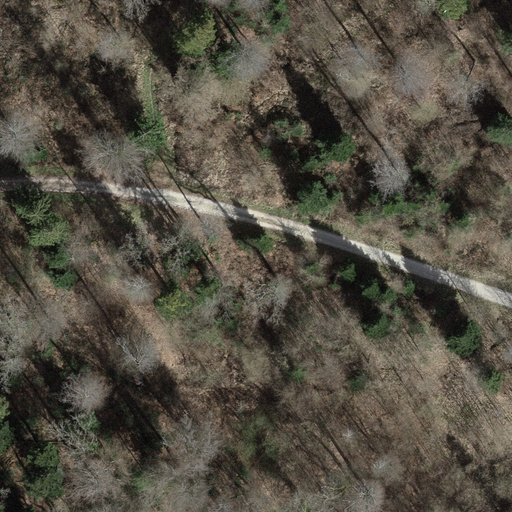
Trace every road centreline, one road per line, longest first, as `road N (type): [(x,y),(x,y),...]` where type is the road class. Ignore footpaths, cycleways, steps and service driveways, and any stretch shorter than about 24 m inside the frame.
road 1 (track): [(511,301),(304,229),(157,191),(0,183)]
road 2 (track): [(157,191),(201,37),(222,0)]
